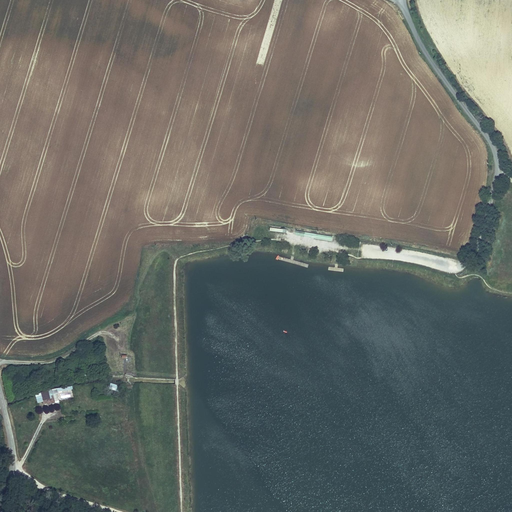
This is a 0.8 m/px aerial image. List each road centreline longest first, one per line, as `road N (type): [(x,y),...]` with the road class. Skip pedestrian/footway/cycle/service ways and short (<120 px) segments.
road 1 (track): [(180,511),(176,259),(281,237)]
road 2 (track): [(115,371),(104,332),(52,360),(0,361)]
